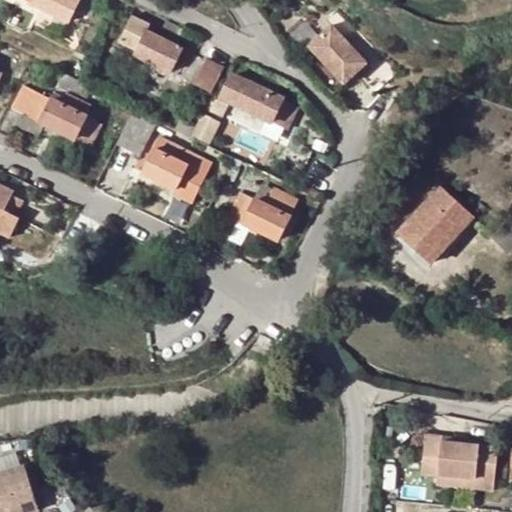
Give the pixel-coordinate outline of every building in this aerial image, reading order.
[(33,4),(70,23),(77,8),(80,0),(27,0),(34,3),(33,4)] [(80,0),(77,8),(91,15),(98,0),(80,0)] [(176,44),(183,29),(166,20),(163,27),(150,21),(149,23),(132,16),(119,42),(137,50),(134,55),(171,73),(184,48),(176,44)] [(335,30),(313,50),(349,89),(371,68),(335,30)] [(223,67),(206,59),(194,84),(212,92),(223,67)] [(87,96),(90,87),(82,82),(61,73),(56,84),(78,95),(80,93),(87,96)] [(222,97),(267,118),(282,125),(289,128),(299,108),(284,101),(286,98),(278,94),(282,85),(260,75),(256,84),(233,73),(222,97)] [(11,107),(23,113),(42,122),(90,145),(101,124),(84,116),(89,104),(66,93),(61,104),(21,85),(11,107)] [(228,105),(212,97),(207,109),(222,117),(228,105)] [(157,119),(133,108),(116,143),(140,154),(152,129),(157,119)] [(36,134),(42,122),(23,113),(21,117),(17,116),(14,124),(36,134)] [(280,132),(282,125),(267,118),(264,125),(280,132)] [(209,161),(158,136),(140,173),(175,189),(172,195),(190,204),(209,161)] [(266,202),(272,189),(261,184),(254,197),(266,202)] [(0,185),(0,208),(16,216),(23,200),(13,196),(14,192),(0,185)] [(398,230),(432,263),(474,218),(439,185),(398,230)] [(266,202),(254,197),(253,199),(239,193),(229,215),(278,239),(296,200),(272,189),(266,202)] [(318,206),(321,200),(304,192),(301,198),(318,206)] [(0,231),(11,236),(19,217),(16,216),(0,208),(0,231)] [(511,247),(511,217),(493,236),(508,251),(511,247)] [(188,293),(182,290),(174,306),(181,309),(188,293)] [(494,438),(475,436),(440,433),(441,424),(420,423),(417,463),(434,465),(491,469),(494,438)] [(440,433),(475,436),(475,427),(441,424),(440,433)] [(78,454),(61,451),(57,475),(73,478),(78,454)] [(491,469),(434,465),(434,475),(455,477),(453,496),(469,497),(471,478),(490,479),(491,469)] [(0,511),(0,510),(39,500),(30,469),(0,477),(0,511)] [(0,511),(42,511),(39,500),(0,510),(0,511)]
